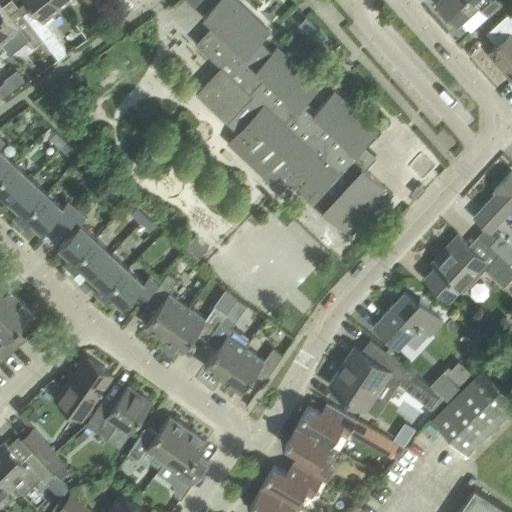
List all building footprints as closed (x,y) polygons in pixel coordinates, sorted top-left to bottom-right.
[(61,5),(57,0),(28,0),(32,5),(23,13),(43,38),(59,59),(66,54),(63,49),(65,47),(48,25),(56,19),(51,13),(61,5)] [(228,141),(271,181),(281,171),(344,230),(354,219),(359,224),(380,201),(375,197),(385,186),(363,166),(373,156),(363,146),(377,130),(334,90),(314,111),(305,102),(320,86),(276,46),(270,52),(260,42),(270,31),(237,0),(217,0),(203,15),(214,25),(197,43),(196,41),(195,42),(220,66),(196,92),(227,121),(229,120),(238,129),(228,141)] [(437,0),(458,23),(478,5),(488,16),(505,0),(437,0)] [(0,3),(0,40),(1,42),(19,28),(34,46),(43,38),(23,13),(18,7),(8,14),(0,3)] [(511,10),(511,9),(486,32),(497,44),(488,52),(511,78),(511,10)] [(7,79),(0,84),(0,90),(4,96),(14,88),(7,79)] [(50,137),(59,146),(65,139),(56,131),(50,137)] [(0,177),(14,162),(0,148),(0,145),(4,141),(0,137),(0,177)] [(74,148),(65,139),(59,146),(68,154),(74,148)] [(0,189),(10,199),(30,177),(14,162),(0,177),(0,189)] [(511,171),(495,188),(498,191),(475,215),(490,230),(511,206),(511,171)] [(14,215),(20,220),(46,191),(30,177),(10,199),(20,209),(14,215)] [(417,197),(426,188),(420,183),(412,192),(417,197)] [(62,206),(46,191),(20,220),(25,225),(31,218),(42,228),(51,218),(60,227),(76,209),(67,200),(62,206)] [(131,213),(140,221),(146,215),(137,206),(131,213)] [(64,261),(69,266),(96,237),(80,223),(85,217),(76,209),(60,227),(68,235),(59,244),(70,255),(64,261)] [(156,223),(146,215),(140,221),(150,230),(156,223)] [(511,263),(511,262),(511,242),(501,232),(490,244),(511,263)] [(488,261),(458,233),(440,253),(443,256),(425,276),(449,298),(460,287),(464,290),(485,267),(504,285),(511,276),(511,263),(490,244),(497,252),(488,261)] [(208,247),(194,234),(185,244),(199,257),(208,247)] [(81,264),(91,274),(112,252),(96,237),(69,266),(75,271),(81,264)] [(101,296),(128,267),(133,262),(117,247),(112,252),(91,274),(102,284),(96,291),(101,296)] [(143,282),(128,267),(101,296),(106,300),(112,294),(123,304),(132,294),(141,302),(157,284),(149,276),(143,282)] [(163,278),(173,285),(177,279),(168,272),(163,278)] [(0,313),(17,297),(2,280),(0,281),(0,313)] [(187,304),(169,291),(146,324),(164,337),(187,304)] [(443,319),(420,298),(416,302),(404,291),(374,324),(399,347),(420,324),(430,334),(443,319)] [(17,297),(0,313),(0,336),(4,341),(33,313),(17,297)] [(206,318),(187,304),(164,337),(183,350),(196,331),(207,339),(221,319),(210,312),(206,318)] [(210,312),(221,319),(225,313),(214,305),(210,312)] [(236,320),(225,313),(221,319),(231,327),(236,320)] [(221,319),(207,339),(217,346),(204,365),(223,378),(246,346),(250,340),(231,327),(221,319)] [(246,346),(223,378),(241,391),(254,373),(264,380),(283,353),(273,346),(264,359),(246,346)] [(378,361),(358,348),(345,369),(341,366),(329,384),(364,408),(387,373),(431,407),(442,393),(436,388),(415,372),(386,352),(378,361)] [(69,378),(55,398),(81,417),(112,373),(87,356),(71,380),(69,378)] [(511,396),(484,368),(432,417),(467,454),(511,411),(511,396)] [(443,380),(436,388),(442,393),(448,398),(460,384),(451,376),(445,382),(443,380)] [(119,446),(151,401),(128,385),(113,406),(103,399),(86,423),(119,446)] [(308,404),(297,424),(331,444),(339,431),(347,436),(357,418),(331,403),(325,414),(308,404)] [(146,447),(165,460),(188,427),(170,414),(156,433),(147,426),(128,452),(137,459),(146,447)] [(331,444),(297,424),(285,445),(302,454),(296,464),(322,479),(332,462),(324,457),(331,444)] [(180,498),(207,461),(210,457),(200,450),(207,441),(188,427),(165,460),(157,471),(176,484),(175,485),(175,494),(180,498)] [(33,428),(22,439),(32,450),(43,462),(55,451),(33,428)] [(44,483),(54,474),(43,462),(32,450),(22,459),(4,441),(0,445),(0,469),(13,483),(23,494),(40,478),(44,483)] [(65,463),(55,451),(43,462),(54,474),(65,463)] [(385,457),(380,463),(386,468),(391,462),(385,457)] [(273,464),(262,485),(296,505),(304,492),(312,496),(322,479),(296,464),(290,474),(273,464)] [(0,511),(9,511),(3,505),(11,498),(5,491),(13,483),(0,469),(0,511)] [(261,511),(292,511),(296,505),(262,485),(250,505),(261,511)] [(511,511),(474,487),(456,511),(511,511)] [(92,511),(70,495),(60,509),(62,511),(92,511)] [(146,511),(123,495),(111,511),(105,511),(104,511),(146,511)]
